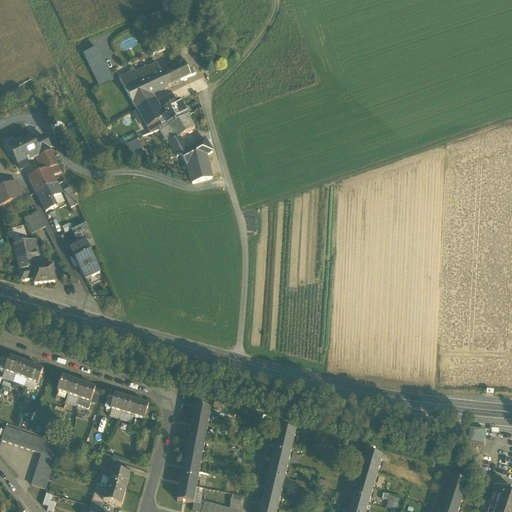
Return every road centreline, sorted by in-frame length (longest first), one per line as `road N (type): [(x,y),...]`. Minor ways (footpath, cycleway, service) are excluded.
road 1 (secondary): [(511,413),(367,393),(0,296)]
road 2 (residential): [(146,510),(176,398),(0,336)]
road 3 (track): [(511,118),(235,214)]
road 4 (track): [(279,0),(272,21),(202,96)]
